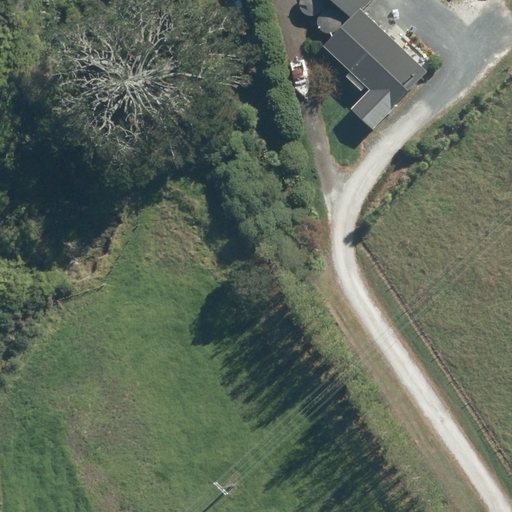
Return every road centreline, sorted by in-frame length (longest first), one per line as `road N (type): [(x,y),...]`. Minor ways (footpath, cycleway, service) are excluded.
road 1 (track): [(502,511),(353,279),(349,222),(365,169),(475,47),(482,29)]
road 2 (track): [(353,279),(329,199),(292,0)]
